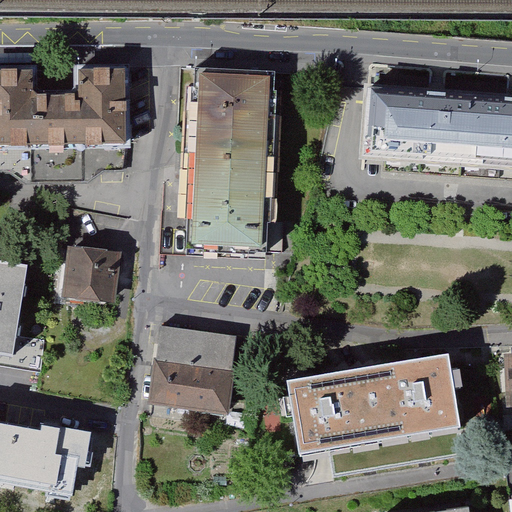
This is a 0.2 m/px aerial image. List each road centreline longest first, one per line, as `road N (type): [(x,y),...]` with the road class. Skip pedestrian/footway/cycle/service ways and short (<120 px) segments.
road 1 (residential): [(161,35),(129,420)]
road 2 (residential): [(161,35),(511,57)]
road 3 (residential): [(0,37),(161,35)]
road 4 (residential): [(0,395),(129,420)]
